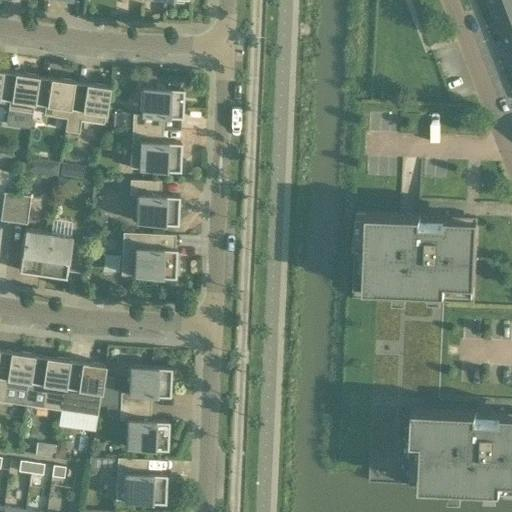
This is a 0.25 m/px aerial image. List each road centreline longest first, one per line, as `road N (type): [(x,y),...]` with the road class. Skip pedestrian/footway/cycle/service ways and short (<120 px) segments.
road 1 (residential): [(211,324),(223,49)]
road 2 (residential): [(223,49),(0,28)]
road 3 (residential): [(211,324),(0,307)]
road 4 (residential): [(203,511),(211,324)]
road 5 (residential): [(511,158),(451,0)]
